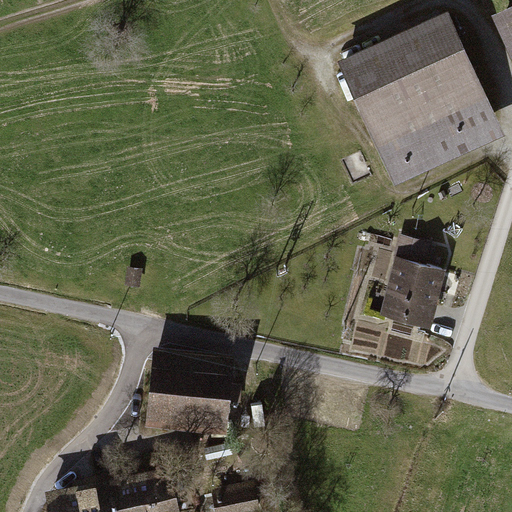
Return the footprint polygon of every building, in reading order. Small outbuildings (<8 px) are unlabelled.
[(511,1),(491,12),(511,58),(511,1)] [(450,6),(340,56),(397,181),(507,132),(450,6)] [(433,240),(401,232),(381,312),(433,325),(448,267),(428,262),(433,240)] [(236,351),(155,343),(147,423),(228,431),(236,351)] [(182,511),(172,463),(46,488),(50,511),(182,511)] [(262,511),(256,478),(212,487),(217,511),(262,511)]
